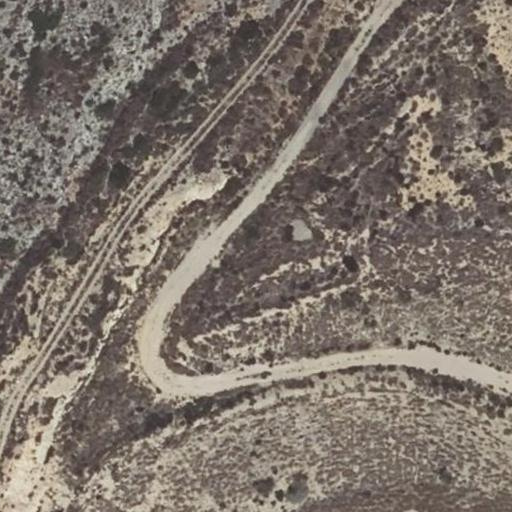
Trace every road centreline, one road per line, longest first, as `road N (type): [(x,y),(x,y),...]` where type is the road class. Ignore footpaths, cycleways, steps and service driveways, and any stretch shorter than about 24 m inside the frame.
road 1 (track): [(511,381),(444,355),(335,358),(188,391),(159,363),(156,331),(172,295),(397,0)]
road 2 (track): [(307,0),(84,293),(59,365),(22,423),(9,511)]
